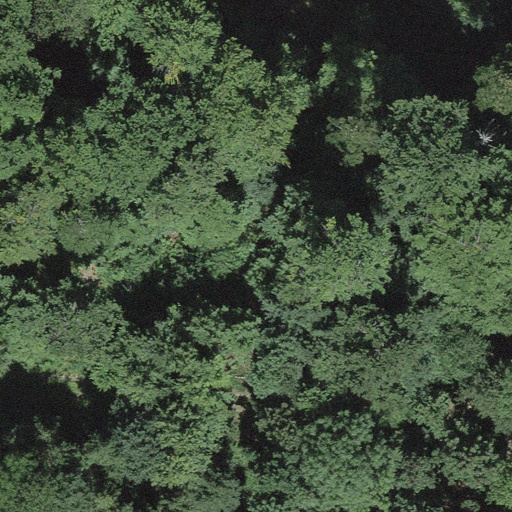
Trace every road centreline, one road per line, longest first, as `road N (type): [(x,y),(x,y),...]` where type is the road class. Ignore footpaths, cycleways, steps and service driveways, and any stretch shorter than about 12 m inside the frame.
road 1 (track): [(0,379),(511,424)]
road 2 (track): [(223,0),(511,42)]
